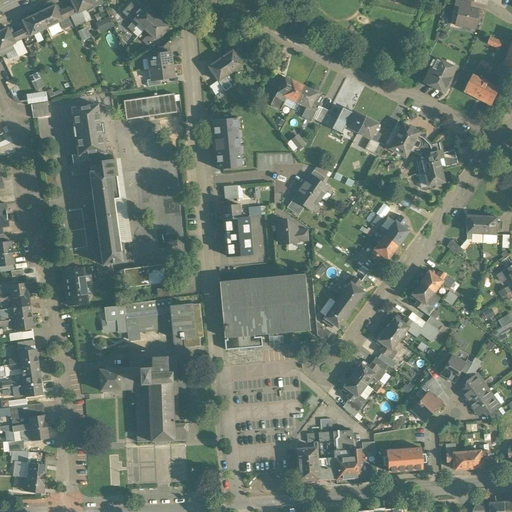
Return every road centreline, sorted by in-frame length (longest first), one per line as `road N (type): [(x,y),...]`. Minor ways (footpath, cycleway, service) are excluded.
road 1 (residential): [(70,511),(50,279),(37,267),(19,139),(0,84)]
road 2 (residential): [(229,0),(251,23),(384,90),(411,94),(485,139)]
road 3 (residential): [(487,154),(442,209),(434,239),(398,290),(377,301),(326,369)]
road 4 (residential): [(200,180),(217,358),(227,373)]
road 5 (residential): [(242,505),(436,489)]
road 6 (residential): [(184,0),(200,180)]
road 7 (residential): [(436,489),(433,428),(459,407),(431,369)]
road 8 (residential): [(96,511),(236,506)]
road 9 (residential): [(227,373),(236,506)]
